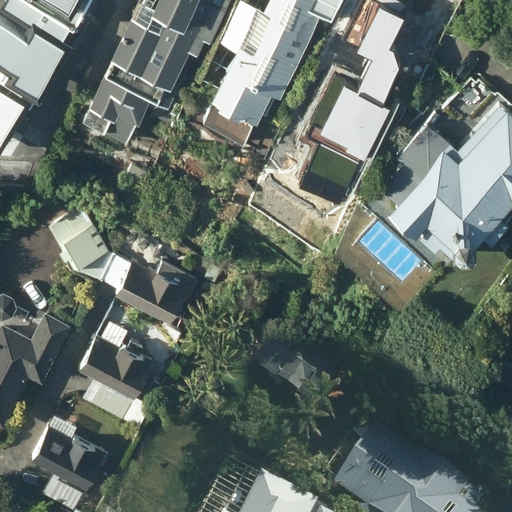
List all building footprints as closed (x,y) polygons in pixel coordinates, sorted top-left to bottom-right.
[(54,27),(62,15),(38,0),(0,0),(0,76),(13,85),(16,81),(26,87),(61,33),(54,27)] [(38,0),(62,15),(64,16),(74,0),(38,0)] [(227,0),(160,0),(152,14),(143,9),(138,16),(118,49),(110,63),(103,59),(83,92),(117,112),(111,122),(137,137),(156,105),(163,109),(227,0)] [(260,0),(257,6),(250,2),(199,89),(208,95),(205,99),(226,111),(230,105),(247,114),(265,84),(272,88),(318,10),(325,15),(333,0),(260,0)] [(351,165),(361,146),(412,54),(353,22),(292,132),(351,165)] [(13,85),(0,76),(0,125),(23,90),(13,85)] [(451,143),(426,120),(379,170),(393,184),(378,201),(405,225),(417,212),(422,217),(412,228),(427,241),(432,237),(446,251),(461,249),(465,245),(467,235),(475,227),(485,235),(502,215),(496,209),(508,196),(511,199),(511,113),(495,98),(451,143)] [(71,264),(111,283),(126,256),(104,245),(81,202),(46,218),(71,264)] [(129,253),(126,256),(111,283),(109,287),(164,317),(178,290),(184,294),(195,275),(160,256),(155,267),(129,253)] [(0,415),(23,370),(36,377),(65,320),(39,307),(32,323),(23,318),(27,310),(12,303),(8,292),(0,287),(0,415)] [(93,331),(75,364),(98,375),(87,396),(120,413),(121,410),(137,419),(146,403),(130,395),(129,396),(105,383),(107,380),(129,391),(146,359),(137,354),(139,352),(135,350),(139,343),(126,336),(122,344),(117,341),(125,327),(107,317),(99,333),(93,331)] [(178,326),(164,319),(161,324),(172,337),(178,326)] [(331,382),(325,377),(333,366),(305,347),(297,358),(259,330),(236,362),(302,409),(306,403),(312,408),(331,382)] [(44,419),(26,453),(44,464),(32,483),(81,511),(86,511),(94,498),(80,490),(82,487),(63,477),(64,474),(81,484),(102,448),(70,430),(68,433),(44,419)] [(471,511),(454,500),(463,486),(372,425),(331,487),(359,506),(354,511),(471,511)] [(323,511),(256,478),(239,511),(323,511)] [(153,511),(160,499),(137,488),(127,511),(128,511),(153,511)]
